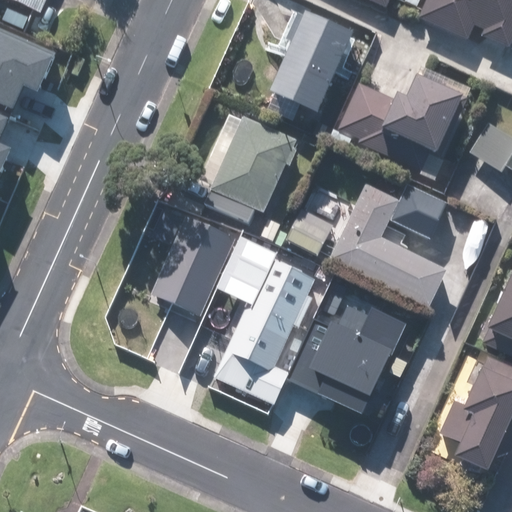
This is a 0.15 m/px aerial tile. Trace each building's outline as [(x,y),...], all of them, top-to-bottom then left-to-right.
[(0,0),(0,1),(38,18),(45,0),(0,0)] [(357,0),(382,11),(386,0),(357,0)] [(511,0),(425,0),(416,22),(465,44),(470,33),(479,37),(476,43),(505,56),(511,40),(511,0)] [(260,103),(284,113),(280,120),(308,132),(311,125),(346,43),(294,21),(260,103)] [(0,97),(22,107),(45,54),(0,33),(0,97)] [(345,154),(350,144),(432,181),(469,97),(405,68),(400,79),(385,73),(376,94),(356,85),(333,137),(328,134),(324,144),(345,154)] [(292,158),(286,155),(291,146),(229,117),(194,191),(256,220),(279,171),(285,174),(292,158)] [(511,148),(477,125),(463,157),(499,179),(503,174),(511,180),(511,148)] [(377,245),(394,208),(360,192),(325,266),(422,313),(440,275),(377,245)] [(329,229),(298,211),(279,244),(310,262),(329,229)] [(147,301),(198,324),(233,246),(183,223),(147,301)] [(511,259),(478,345),(511,358),(511,259)] [(311,289),(269,268),(213,384),(274,413),(290,380),(271,371),(311,289)] [(290,391),(364,425),(407,333),(375,318),(362,347),(319,328),(290,391)] [(511,411),(511,376),(508,375),(471,358),(434,444),(453,452),(446,468),(480,483),(511,411)]
